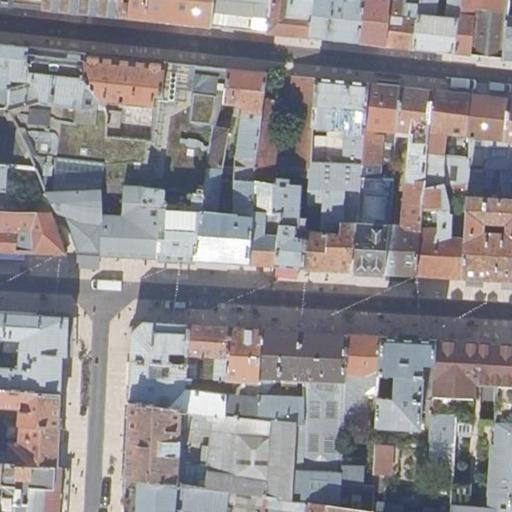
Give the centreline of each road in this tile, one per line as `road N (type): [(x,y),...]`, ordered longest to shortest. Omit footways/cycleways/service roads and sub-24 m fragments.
road 1 (residential): [(0,22),(511,77)]
road 2 (residential): [(511,311),(102,286)]
road 3 (residential): [(102,286),(91,511)]
